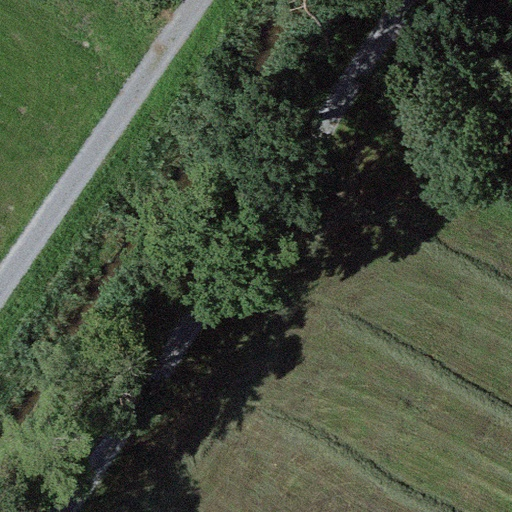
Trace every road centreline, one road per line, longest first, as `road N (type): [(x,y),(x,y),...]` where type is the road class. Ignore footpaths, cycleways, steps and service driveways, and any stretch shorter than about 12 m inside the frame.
road 1 (track): [(415,0),(70,511)]
road 2 (track): [(207,0),(0,302)]
